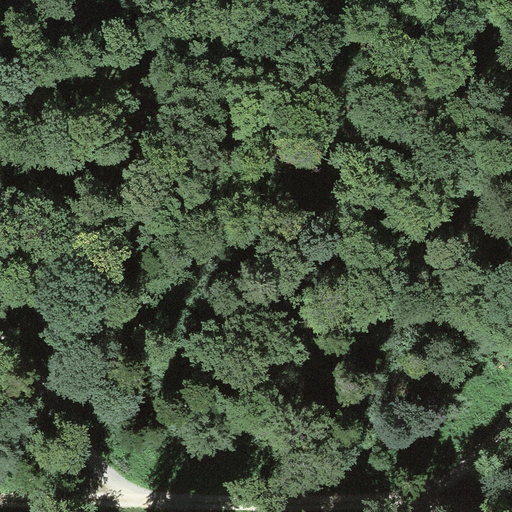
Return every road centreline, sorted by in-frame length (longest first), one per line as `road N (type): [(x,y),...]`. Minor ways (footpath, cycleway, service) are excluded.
road 1 (track): [(0,320),(130,498),(308,503),(438,495)]
road 2 (track): [(0,497),(130,498)]
